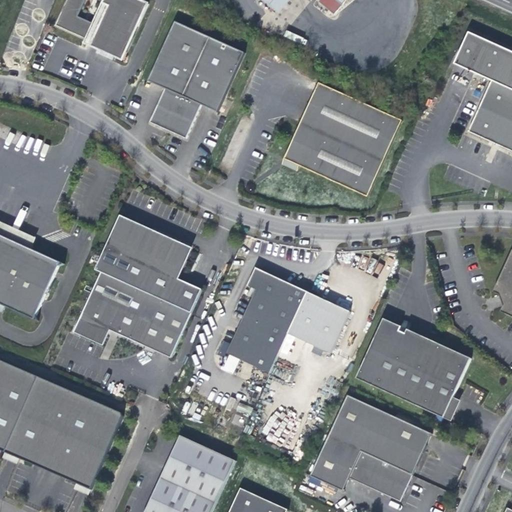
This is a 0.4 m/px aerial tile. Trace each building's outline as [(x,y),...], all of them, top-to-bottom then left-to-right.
[(64,0),(55,23),(86,36),(89,38),(92,30),(103,35),(98,46),(123,56),(146,0),(64,0)] [(263,0),(278,15),(291,0),(263,0)] [(321,0),(319,3),(334,15),(346,0),(321,0)] [(245,46),(175,16),(149,77),(166,84),(151,118),(188,134),(203,100),(219,107),(245,46)] [(511,48),(466,28),(451,59),(488,75),(464,126),(511,147),(511,48)] [(84,40),(98,46),(103,35),(92,30),(89,38),(86,36),(84,40)] [(399,115),(315,77),(281,154),(296,161),(364,192),(399,115)] [(294,166),(296,161),(281,154),(278,160),(294,166)] [(175,266),(180,268),(189,248),(134,223),(134,221),(117,213),(92,269),(99,272),(72,333),(83,338),(84,336),(103,345),(110,331),(172,359),(203,290),(175,277),(171,275),(175,266)] [(62,260),(0,231),(0,301),(36,318),(62,260)] [(491,290),(497,292),(503,290),(508,302),(502,304),(499,311),(511,316),(511,248),(509,247),(491,290)] [(171,275),(175,277),(180,268),(175,266),(171,275)] [(271,373),(307,291),(266,272),(257,267),(248,285),(252,287),(258,290),(254,297),(228,353),(232,355),(241,359),(271,373)] [(248,294),(254,297),(258,290),(252,287),(248,294)] [(497,292),(502,304),(508,302),(503,290),(497,292)] [(271,373),(290,333),(309,291),(307,291),(271,373)] [(309,291),(290,333),(332,353),(350,310),(309,291)] [(470,359),(407,330),(400,327),(383,320),(356,379),(443,419),(456,391),(470,359)] [(226,355),(229,343),(223,341),(219,353),(226,355)] [(241,359),(232,355),(230,359),(227,357),(224,363),(228,364),(226,369),(225,370),(234,374),(241,359)] [(0,359),(0,452),(88,496),(120,422),(118,415),(0,359)] [(393,419),(348,399),(313,480),(346,495),(352,480),(403,502),(432,435),(410,426),(412,422),(395,415),(393,419)] [(182,436),(148,511),(214,511),(237,460),(182,436)] [(286,511),(242,492),(232,511),(286,511)]
